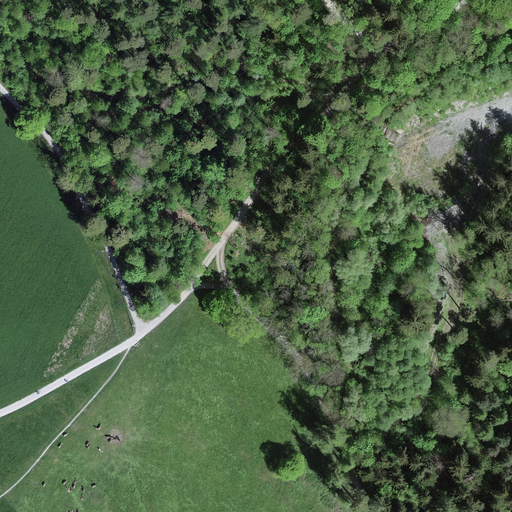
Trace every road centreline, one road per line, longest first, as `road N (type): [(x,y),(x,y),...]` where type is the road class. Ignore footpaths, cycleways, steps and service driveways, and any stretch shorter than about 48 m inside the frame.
road 1 (track): [(377,50),(281,154),(189,289)]
road 2 (track): [(141,333),(54,150),(0,90)]
road 3 (track): [(164,316),(189,289),(229,291),(289,350),(342,441)]
road 4 (track): [(164,316),(0,413)]
road 5 (track): [(328,0),(377,50),(471,0)]
